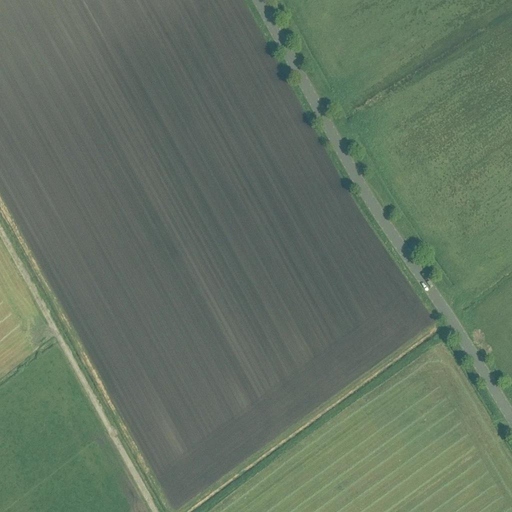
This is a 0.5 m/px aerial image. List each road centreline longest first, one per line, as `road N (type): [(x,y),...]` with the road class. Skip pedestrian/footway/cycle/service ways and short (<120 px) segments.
road 1 (tertiary): [(511,421),(346,160),(258,0)]
road 2 (track): [(153,511),(0,231)]
